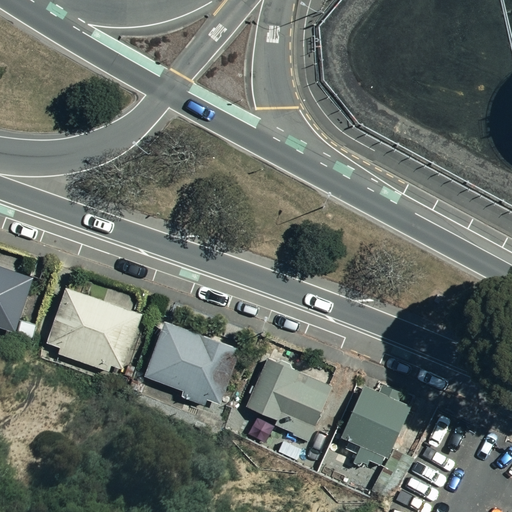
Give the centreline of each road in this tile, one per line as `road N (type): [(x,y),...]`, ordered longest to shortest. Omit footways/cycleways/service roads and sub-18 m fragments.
road 1 (trunk): [(511,380),(0,187)]
road 2 (trunk): [(318,174),(511,278)]
road 3 (trunk): [(169,91),(139,125),(110,141),(64,155),(0,156)]
road 4 (trunk): [(277,0),(271,77),(318,174)]
road 5 (trunk): [(9,0),(169,91)]
road 6 (trunk): [(169,91),(318,174)]
road 7 (trunk): [(52,0),(124,15),(191,0)]
